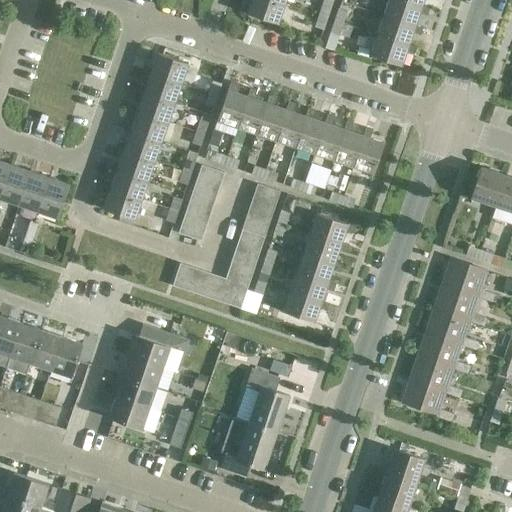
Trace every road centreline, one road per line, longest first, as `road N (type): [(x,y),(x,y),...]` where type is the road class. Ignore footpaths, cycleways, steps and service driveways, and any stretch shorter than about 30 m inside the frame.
road 1 (residential): [(314,511),(445,118)]
road 2 (residential): [(445,118),(146,17)]
road 3 (residential): [(230,511),(1,438)]
road 4 (residential): [(93,170),(146,17)]
road 5 (residential): [(445,118),(485,0)]
